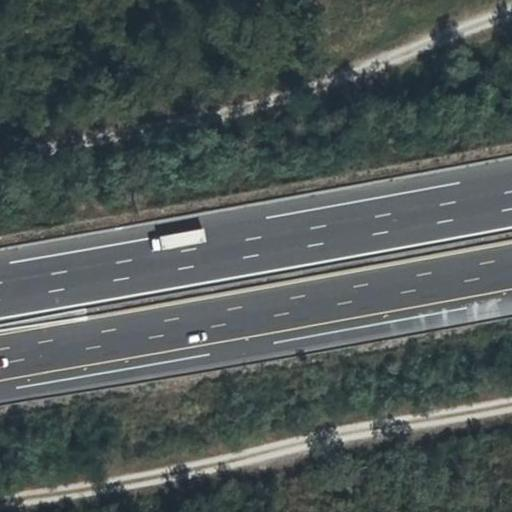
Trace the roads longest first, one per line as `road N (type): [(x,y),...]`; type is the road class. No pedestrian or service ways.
road 1 (track): [(511,11),(273,102),(0,152)]
road 2 (motorway): [(511,198),(0,291)]
road 3 (motorway): [(0,363),(511,272)]
road 4 (track): [(257,465),(0,510)]
road 5 (track): [(511,417),(257,465)]
